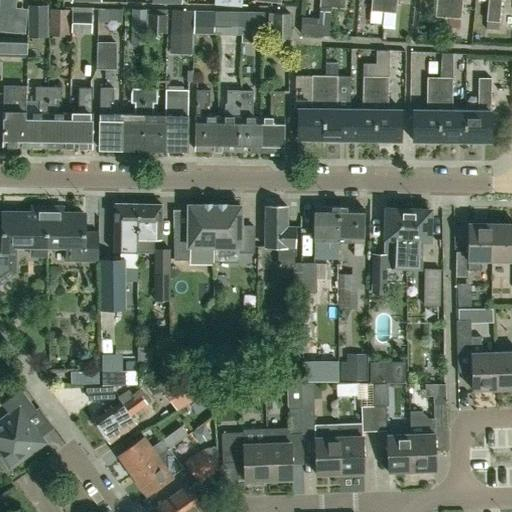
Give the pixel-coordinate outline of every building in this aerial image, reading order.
[(333,0),(333,7),(345,9),(345,0),(333,0)] [(383,12),(383,0),(371,0),(370,11),(383,12)] [(383,0),(383,12),(396,12),(396,0),(383,0)] [(436,0),(435,17),(447,18),(448,0),(436,0)] [(448,0),(447,18),(460,19),(462,0),(448,0)] [(487,0),(486,21),(499,22),(500,0),(487,0)] [(28,38),(48,38),(48,6),(28,6),(28,38)] [(96,31),(97,8),(72,7),(72,12),(71,33),(91,34),(91,31),(96,31)] [(122,23),(122,9),(107,9),(107,23),(122,23)] [(0,30),(25,33),(26,13),(0,10),(0,30)] [(169,10),(169,35),(192,36),(193,11),(169,10)] [(220,31),(221,13),(194,11),(193,31),(220,31)] [(66,36),(66,12),(49,12),(48,36),(66,36)] [(242,31),(243,14),(221,13),(220,31),(242,31)] [(271,50),(289,50),(289,13),(272,13),(271,50)] [(147,14),(147,34),(165,34),(165,14),(147,14)] [(243,14),(242,31),(264,31),(264,14),(243,14)] [(132,16),(131,32),(146,32),(146,16),(132,16)] [(0,56),(12,57),(13,38),(0,37),(0,56)] [(97,69),(116,69),(116,42),(97,42),(97,69)] [(299,109),(298,140),(324,140),(325,110),(325,76),(311,75),(311,84),(311,109),(299,109)] [(350,110),(336,110),(337,76),(325,76),(325,110),(324,140),(349,140),(350,110)] [(375,141),(376,77),(362,76),(362,110),(350,110),(349,140),(375,141)] [(376,77),(375,141),(401,141),(401,111),(387,110),(388,77),(376,77)] [(426,77),(426,111),(413,111),(413,141),(439,141),(440,77),(426,77)] [(439,141),(465,141),(465,111),(452,111),(452,77),(441,77),(440,77),(439,141)] [(465,111),(465,141),(491,142),(491,112),(490,112),(491,78),(478,78),(477,111),(465,111)] [(26,147),(26,112),(13,112),(14,101),(17,101),(17,86),(3,86),(5,112),(4,146),(26,147)] [(47,147),(48,86),(35,86),(35,101),(38,101),(38,113),(26,112),(26,147),(47,147)] [(69,148),(70,113),(57,113),(57,102),(60,102),(61,87),(48,86),(47,147),(69,148)] [(70,113),(69,148),(91,148),(92,114),(91,114),(91,87),(77,87),(77,114),(70,113)] [(122,148),(122,114),(109,114),(109,102),(113,102),(113,88),(99,87),(100,114),(99,148),(122,148)] [(122,148),(143,149),(144,89),(130,88),(130,103),(134,103),(134,114),(122,114),(122,148)] [(144,89),(143,149),(165,149),(166,115),(152,115),(153,103),(156,103),(156,89),(153,89),(144,89)] [(165,149),(187,150),(188,115),(187,115),(187,90),(166,89),(166,115),(165,149)] [(240,151),(241,90),(229,89),(228,103),(225,103),(225,115),(218,115),(218,150),(240,151)] [(218,150),(218,115),(205,115),(205,104),(209,104),(209,90),(195,90),(196,115),(196,150),(218,150)] [(263,151),(263,116),(253,116),(254,90),(241,90),(240,151),(263,151)] [(263,116),(263,151),(284,151),(285,117),(283,117),(283,92),(270,91),(270,105),(274,106),(273,116),(263,116)] [(138,204),(115,204),(114,252),(137,252),(137,238),(138,238),(138,204)] [(138,204),(138,238),(161,238),(162,204),(138,204)] [(214,245),(215,205),(189,204),(188,222),(185,222),(185,224),(174,224),(174,259),(187,259),(187,251),(199,251),(205,245),(214,245)] [(215,205),(214,245),(240,246),(240,251),(253,252),(254,226),(243,225),(240,222),(241,205),(215,205)] [(285,265),(293,265),(295,265),(295,263),(295,226),(288,226),(288,206),(265,206),(265,246),(278,246),(278,265),(285,265)] [(338,241),(339,207),(316,207),(315,240),(313,257),(322,257),(322,241),(338,241)] [(339,207),(338,241),(353,241),(353,255),(361,256),(363,208),(339,207)] [(14,246),(31,246),(30,255),(33,258),(47,258),(47,246),(48,246),(49,208),(32,208),(32,214),(4,214),(4,228),(0,227),(0,285),(18,273),(18,261),(14,261),(14,246)] [(49,208),(48,246),(68,246),(67,262),(99,262),(100,234),(86,234),(86,215),(64,215),(64,208),(49,208)] [(406,269),(408,210),(387,209),(386,238),(393,238),(392,268),(406,269)] [(408,210),(406,269),(421,269),(422,239),(429,240),(430,210),(408,210)] [(491,261),(492,224),(468,223),(468,252),(456,251),(456,277),(468,277),(468,260),(491,261)] [(511,223),(492,224),(491,261),(511,261),(511,223)] [(155,249),(155,299),(169,299),(170,249),(155,249)] [(385,289),(387,255),(373,254),(371,288),(385,289)] [(120,258),(100,258),(101,309),(121,309),(120,258)] [(293,265),(293,292),(302,291),(301,263),(295,263),(295,265),(293,265)] [(302,293),(316,293),(316,263),(301,263),(302,291),(302,293)] [(439,306),(440,269),(423,269),(422,306),(439,306)] [(352,307),(352,272),(339,272),(339,307),(352,307)] [(457,349),(471,349),(472,390),(496,389),(495,352),(481,353),(481,337),(471,337),(470,320),(456,320),(457,349)] [(380,334),(381,350),(402,348),(401,333),(380,334)] [(511,351),(495,352),(496,389),(511,388),(511,351)] [(366,381),(366,354),(346,354),(346,362),(341,362),(341,380),(366,381)] [(320,362),(320,381),(338,381),(338,362),(320,362)] [(405,362),(387,362),(387,382),(405,382),(405,362)] [(211,390),(213,390),(212,383),(199,382),(145,385),(152,394),(163,392),(177,411),(179,410),(193,401),(211,390)] [(361,395),(360,383),(340,383),(341,396),(361,395)] [(151,401),(141,388),(96,421),(111,442),(137,422),(131,415),(151,401)] [(43,442),(28,421),(39,413),(22,390),(2,404),(11,416),(0,423),(0,451),(10,465),(43,442)] [(373,406),(374,431),(387,431),(386,406),(385,406),(384,391),(374,391),(375,406),(373,406)] [(410,434),(412,471),(436,470),(434,429),(446,429),(446,404),(433,404),(434,419),(427,419),(427,416),(421,411),(410,411),(411,434),(410,434)] [(373,406),(361,406),(362,424),(362,432),(374,431),(373,406)] [(315,433),(314,425),(314,408),(301,409),(302,434),(314,433),(315,433)] [(303,444),(302,434),(301,409),(289,409),(290,431),(266,432),(268,480),(292,479),(291,444),(303,444)] [(315,433),(314,433),(314,437),(316,474),(340,473),(338,437),(339,437),(339,424),(314,425),(315,433)] [(339,437),(338,437),(340,473),(364,473),(362,436),(362,432),(362,424),(339,424),(339,437)] [(159,455),(167,449),(187,435),(181,426),(172,432),(162,439),(152,446),(159,455)] [(263,480),(268,480),(266,432),(221,433),(223,463),(243,462),(244,481),(249,481),(249,485),(263,484),(263,480)] [(388,472),(412,471),(410,434),(386,435),(388,472)] [(143,467),(159,455),(152,446),(144,436),(120,454),(133,471),(137,469),(140,473),(144,469),(143,467)] [(192,471),(210,458),(203,448),(185,461),(192,471)] [(140,473),(137,469),(133,471),(148,492),(181,467),(173,458),(167,449),(159,455),(143,467),(144,469),(140,473)] [(210,458),(192,471),(199,481),(218,468),(210,458)] [(195,494),(187,484),(157,506),(161,511),(195,511),(204,506),(203,504),(213,497),(206,486),(195,494)]
